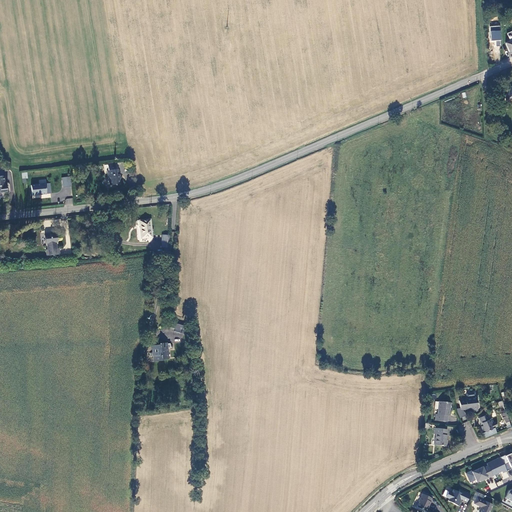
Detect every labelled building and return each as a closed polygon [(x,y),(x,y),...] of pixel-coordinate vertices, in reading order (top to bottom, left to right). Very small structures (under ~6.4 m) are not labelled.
[(490,26),(491,41),(501,40),(501,25),(490,26)] [(121,186),(119,171),(107,172),(108,177),(110,176),(111,185),(117,185),(117,186),(121,186)] [(61,178),(63,187),(72,186),(70,176),(61,178)] [(47,195),(46,185),(32,187),(33,196),(47,195)] [(152,238),(150,221),(140,222),(142,239),(152,238)] [(58,243),(57,236),(45,237),(45,243),(47,243),(48,251),(46,252),(47,257),(59,256),(59,249),(56,248),(56,243),(58,243)] [(187,335),(189,328),(183,326),(181,334),(187,335)] [(177,352),(176,349),(159,349),(160,357),(157,357),(157,362),(160,361),(160,367),(167,366),(168,365),(175,364),(175,353),(177,352)] [(460,408),(460,410),(462,410),(466,409),(467,410),(471,410),(471,411),(476,410),(476,411),(478,411),(476,398),(475,393),(470,394),(467,395),(467,399),(465,399),(465,400),(459,401),(460,408)] [(451,403),(439,402),(438,414),(436,414),(436,421),(447,422),(448,416),(449,411),(450,405),(451,405),(451,403)] [(460,418),(465,415),(462,410),(460,410),(460,408),(456,408),(457,411),(460,418)] [(484,414),(480,416),(480,417),(478,418),(481,423),(482,426),(481,426),(483,432),(482,433),(484,438),(496,433),(494,428),(493,429),(493,428),(496,427),(495,423),(491,424),(490,420),(489,420),(487,415),(485,415),(484,414)] [(437,429),(435,428),(434,434),(436,434),(435,445),(448,447),(448,445),(446,445),(447,440),(446,440),(447,437),(446,437),(446,435),(447,430),(445,429),(437,429)] [(500,457),(486,464),(493,478),(507,472),(500,457)] [(487,466),(471,472),(475,483),(491,477),(487,466)] [(466,502),(470,494),(460,489),(459,492),(453,490),(451,493),(448,491),(445,497),(449,499),(448,501),(458,506),(461,501),(459,500),(460,499),(466,502)] [(480,499),(482,495),(476,491),(471,500),(475,502),(474,504),(481,507),(479,510),(481,511),(480,511),(489,511),(492,505),(482,500),(480,499)] [(431,498),(422,494),(416,506),(426,510),(431,498)]
